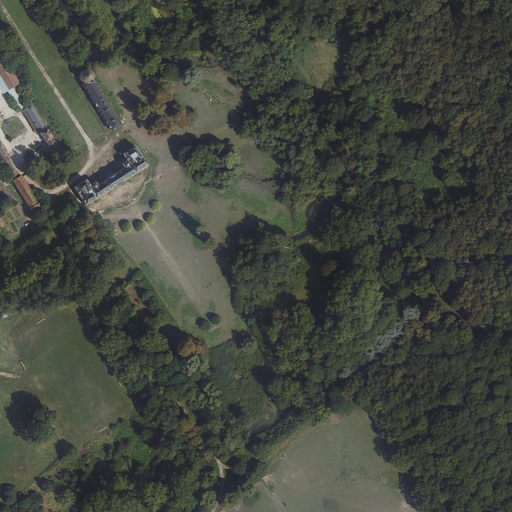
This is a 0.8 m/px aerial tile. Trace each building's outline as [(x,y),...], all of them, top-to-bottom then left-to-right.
[(11,89),(19,84),(0,53),(0,90),(3,95),(7,92),(11,89)] [(91,72),(87,69),(82,70),(79,73),(79,77),(81,80),(82,82),(82,84),(112,131),(121,124),(92,78),(92,75),(91,72)] [(15,87),(14,88),(21,99),(23,98),(15,87)] [(7,92),(12,100),(19,112),(21,111),(23,109),(18,100),(17,98),(15,96),(14,93),(13,91),(11,89),(7,92)] [(24,108),(32,104),(33,103),(18,100),(23,109),(24,108)] [(50,150),(55,158),(63,153),(32,104),(24,108),(39,133),(48,147),(44,149),(47,153),(50,150)] [(36,135),(39,133),(24,108),(23,109),(21,111),(36,135)] [(0,160),(14,181),(14,182),(23,177),(22,174),(20,175),(0,144),(0,160)] [(86,179),(74,187),(85,205),(146,165),(134,146),(122,154),(126,160),(123,162),(122,164),(113,170),(112,169),(104,175),(104,176),(95,182),(94,182),(89,185),(86,179)] [(14,182),(33,211),(41,205),(33,192),(23,177),(14,182)]
